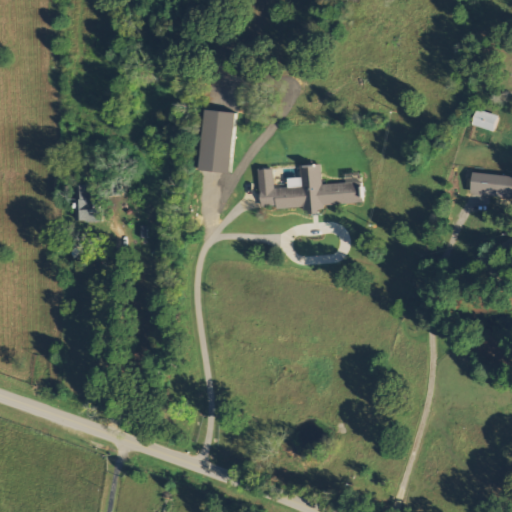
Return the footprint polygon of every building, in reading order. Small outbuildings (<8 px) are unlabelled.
[(503,115),(480,110),(476,126),(499,132),(503,115)] [(264,210),(307,207),(307,215),(326,213),(326,205),(364,203),(363,174),(349,174),(349,183),(325,184),(323,164),(303,166),(304,177),(291,178),(292,188),(278,189),(276,169),(261,170),(264,210)] [(474,193),(511,197),(511,176),(477,172),(474,193)] [(124,176),(111,177),(112,199),(124,199),(124,176)] [(103,195),(94,195),(94,185),(79,185),(80,221),(103,220),(103,195)]
